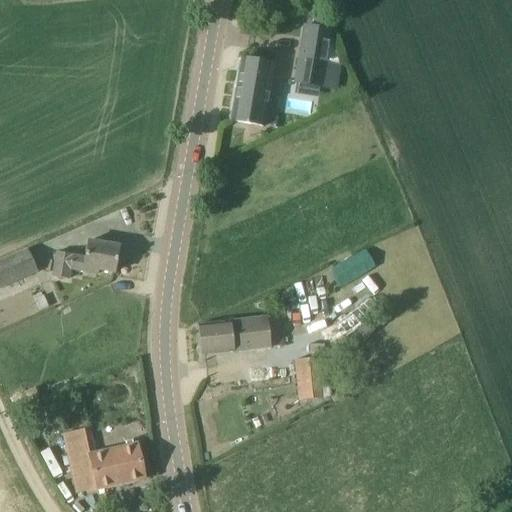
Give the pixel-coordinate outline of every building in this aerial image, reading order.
[(247,0),(244,19),(252,20),(256,0),(247,0)] [(294,83),(322,88),(332,31),(304,26),(294,83)] [(241,59),(241,60),(230,121),(264,127),(275,65),(241,59)] [(280,118),(272,117),(271,128),(278,129),(280,118)] [(85,258),(73,256),(73,255),(57,252),(53,276),(68,279),(70,269),(98,274),(99,271),(115,273),(119,247),(88,242),(85,258)] [(27,250),(0,262),(0,288),(37,271),(27,250)] [(201,357),(220,354),(233,352),(233,353),(284,347),(281,319),(267,321),(267,317),(230,322),(231,322),(197,326),(201,357)] [(316,358),(295,361),(299,401),(321,399),(316,358)] [(137,445),(94,454),(89,431),(65,436),(78,493),(144,479),(137,445)]
